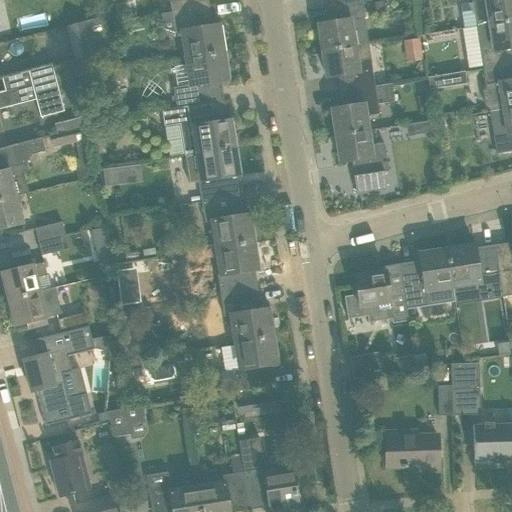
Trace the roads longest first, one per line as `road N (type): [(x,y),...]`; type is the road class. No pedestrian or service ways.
road 1 (unclassified): [(350,511),(310,242)]
road 2 (residential): [(310,242),(270,0)]
road 3 (unclassified): [(310,242),(511,191)]
